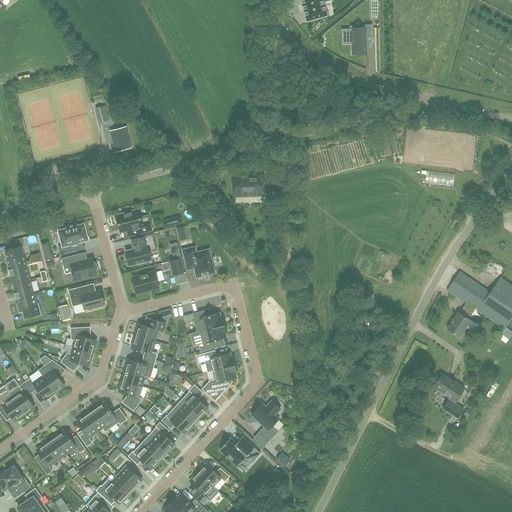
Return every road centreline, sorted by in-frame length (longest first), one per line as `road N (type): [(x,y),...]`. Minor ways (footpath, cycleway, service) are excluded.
road 1 (unclassified): [(318,511),(420,306),(511,167)]
road 2 (residential): [(122,309),(230,284),(239,292),(260,382),(139,511)]
road 3 (residential): [(122,309),(101,377),(0,447)]
road 4 (unclassified): [(439,104),(320,64),(276,15)]
road 5 (residential): [(265,146),(439,104)]
road 6 (residential): [(94,193),(265,146)]
road 7 (unclassified): [(276,15),(281,116),(265,146)]
